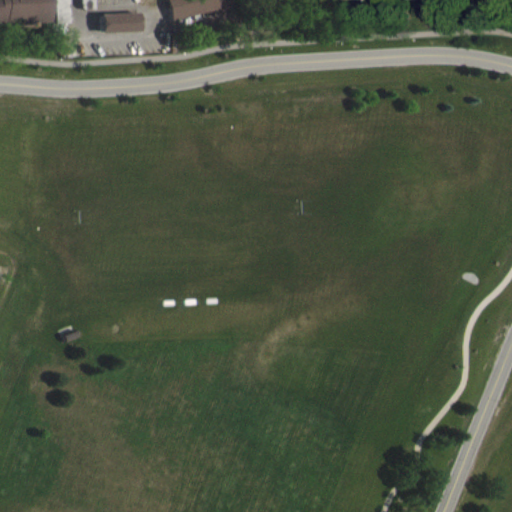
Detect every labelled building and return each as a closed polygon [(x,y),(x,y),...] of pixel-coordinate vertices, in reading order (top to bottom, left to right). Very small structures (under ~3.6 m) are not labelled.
[(44,0),(45,20),(30,21),(30,23),(0,23),(0,0),(44,0)] [(67,26),(65,0),(51,0),(52,27),(67,26)] [(78,0),(79,13),(94,13),(93,0),(78,0)] [(164,0),(168,17),(221,6),(219,0),(164,0)] [(135,11),(136,29),(97,30),(96,13),(135,11)]
